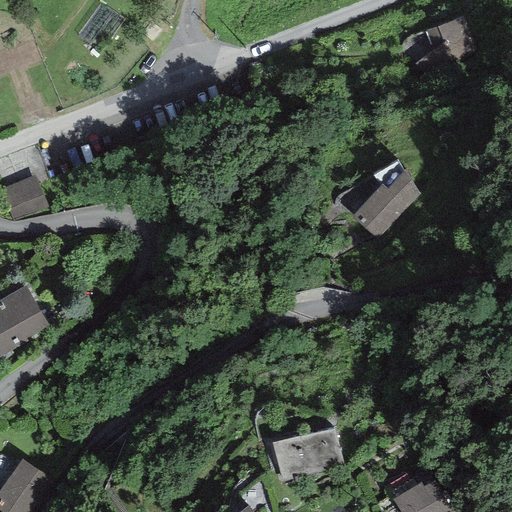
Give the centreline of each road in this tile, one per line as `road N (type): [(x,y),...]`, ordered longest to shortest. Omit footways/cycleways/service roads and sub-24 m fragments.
road 1 (residential): [(45,511),(100,438),(259,329),(306,311),(511,281)]
road 2 (residential): [(0,227),(121,219),(147,248),(143,271),(119,300),(0,393)]
road 3 (residential): [(383,0),(179,81)]
road 4 (residential): [(179,81),(0,150)]
